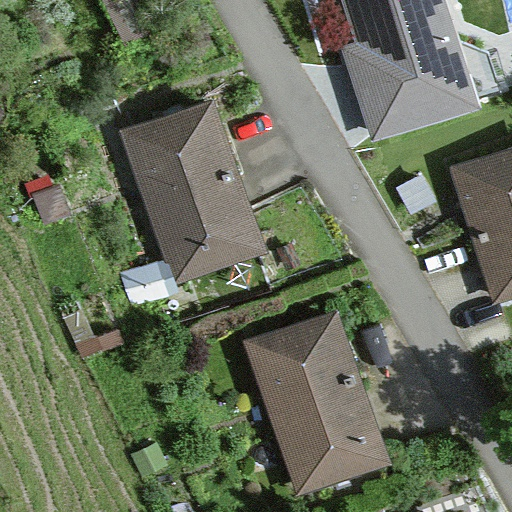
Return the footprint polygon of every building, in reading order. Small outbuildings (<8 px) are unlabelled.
[(357,0),(382,78),(458,55),(440,0),(357,0)] [(207,109),(135,133),(180,266),(253,242),(207,109)] [(511,154),(467,168),(505,290),(511,288),(511,154)] [(173,259),(127,271),(134,300),(180,288),(173,259)] [(332,316),(259,341),(305,474),(377,449),(332,316)]
